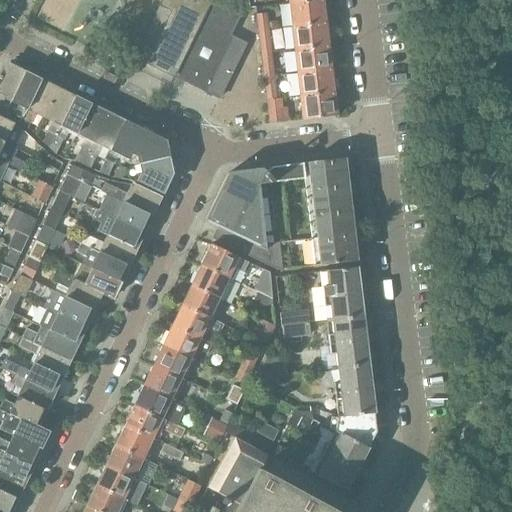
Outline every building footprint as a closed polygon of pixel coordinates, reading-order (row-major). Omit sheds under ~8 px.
[(172,76),(218,99),(244,43),(228,35),(235,19),(234,14),(208,1),(208,0),(161,0),(129,65),(160,80),(160,79),(169,82),(172,76)] [(290,26),(324,22),(324,20),(326,20),(324,9),(323,10),(321,0),(311,0),(287,3),(290,26)] [(266,14),(256,15),(258,30),(267,29),(266,14)] [(325,33),(324,22),(290,26),(293,49),(327,45),(326,43),(329,43),(327,32),(325,33)] [(270,52),(267,29),(258,30),(260,53),(270,52)] [(293,49),(296,73),(329,69),(329,67),(331,67),(330,56),(328,56),(327,45),(293,49)] [(273,76),(270,52),(260,53),(263,77),(273,76)] [(0,101),(2,98),(9,101),(23,71),(17,67),(16,69),(6,64),(3,70),(2,69),(0,72),(0,101)] [(296,73),(298,96),(332,92),(332,90),(334,90),(333,79),(331,80),(329,69),(296,73)] [(23,71),(9,101),(17,105),(11,117),(20,121),(39,81),(30,76),(31,74),(23,71)] [(266,101),(275,100),(273,76),(263,77),(266,101)] [(39,81),(20,121),(28,125),(34,113),(42,117),(57,87),(50,84),(49,86),(39,81)] [(48,148),(73,98),(63,93),(64,91),(57,87),(42,117),(51,122),(41,141),(48,148)] [(301,120),(335,116),(335,113),(336,113),(335,102),(333,102),(332,92),(298,96),(301,120)] [(75,134),(90,104),(83,100),(82,102),(73,98),(48,148),(55,155),(67,130),(75,134)] [(280,99),(275,100),(266,101),(268,124),(288,122),(286,107),(281,107),(280,99)] [(81,164),(105,113),(96,109),(97,107),(90,104),(75,134),(83,138),(73,160),(81,164)] [(108,150),(123,120),(116,116),(115,118),(105,113),(81,164),(90,169),(100,146),(108,150)] [(0,140),(1,141),(13,147),(17,139),(32,147),(34,142),(21,130),(0,119),(0,140)] [(127,152),(139,130),(129,125),(130,123),(123,120),(108,150),(98,172),(107,175),(117,155),(126,159),(129,153),(127,152)] [(127,152),(129,153),(138,158),(140,164),(169,157),(167,149),(164,147),(162,142),(139,130),(127,152)] [(0,143),(1,141),(0,140),(0,161),(7,165),(7,164),(22,171),(25,163),(10,156),(10,155),(0,150),(0,143)] [(169,157),(140,164),(141,171),(137,179),(161,191),(165,184),(167,185),(169,180),(167,179),(170,173),(168,167),(170,164),(169,157)] [(343,159),(306,163),(308,178),(310,188),(346,184),(343,159)] [(225,176),(224,177),(209,209),(209,210),(209,211),(209,212),(209,213),(209,214),(210,216),(211,217),(212,218),(210,222),(206,220),(205,222),(216,227),(210,239),(277,270),(281,270),(278,243),(265,244),(257,185),(308,178),(306,163),(289,165),(231,171),(229,172),(227,173),(226,175),(225,176)] [(71,165),(66,175),(77,180),(82,170),(71,165)] [(111,177),(121,179),(126,168),(119,166),(111,177)] [(66,175),(58,191),(69,196),(73,198),(81,182),(77,180),(66,175)] [(37,179),(29,196),(42,202),(50,185),(37,179)] [(99,191),(105,194),(152,216),(155,209),(153,208),(158,197),(131,185),(126,194),(103,183),(99,191)] [(310,188),(313,213),(349,209),(346,184),(310,188)] [(58,191),(55,199),(50,209),(59,214),(64,203),(65,204),(69,196),(58,191)] [(98,210),(142,232),(146,222),(149,223),(152,216),(105,194),(98,210)] [(59,214),(50,209),(45,220),(54,224),(59,214)] [(106,235),(136,249),(139,242),(138,241),(142,232),(98,210),(95,209),(91,217),(111,227),(106,235)] [(313,213),(316,238),(352,234),(349,209),(313,213)] [(21,212),(13,229),(26,235),(34,218),(21,212)] [(43,225),(35,241),(46,246),(53,230),(43,225)] [(9,246),(8,247),(18,252),(26,235),(13,229),(5,245),(9,246)] [(80,242),(126,265),(131,255),(133,256),(136,249),(106,235),(103,243),(84,234),(80,242)] [(355,261),(352,234),(316,238),(310,239),(313,266),(355,261)] [(91,268),(120,283),(124,275),(122,274),(126,265),(80,242),(75,252),(84,256),(85,254),(95,260),(91,268)] [(210,244),(200,264),(231,279),(236,268),(243,272),(248,262),(210,244)] [(27,258),(36,262),(42,250),(33,245),(27,258)] [(0,264),(2,264),(10,268),(18,252),(8,247),(0,264)] [(36,262),(27,258),(19,275),(28,280),(29,280),(37,263),(36,262)] [(72,281),(99,293),(110,299),(115,289),(117,290),(120,283),(91,268),(80,263),(72,281)] [(0,267),(0,273),(7,276),(10,268),(2,264),(0,267)] [(231,279),(200,264),(190,285),(222,299),(229,303),(239,283),(231,279)] [(362,316),(359,292),(356,267),(319,272),(325,321),(362,316)] [(262,269),(253,289),(256,290),(270,297),(271,297),(268,272),(262,269)] [(65,296),(94,311),(97,304),(95,302),(99,293),(72,281),(55,272),(51,281),(68,289),(65,296)] [(20,296),(28,280),(19,275),(11,291),(19,295),(20,296)] [(190,285),(181,305),(212,319),(222,299),(190,285)] [(270,297),(256,290),(251,300),(263,306),(271,306),(270,297)] [(11,291),(3,307),(6,308),(11,311),(19,295),(11,291)] [(32,303),(36,304),(84,326),(88,316),(91,317),(94,311),(65,296),(61,305),(37,293),(32,303)] [(49,330),(78,344),(82,337),(79,336),(84,326),(36,304),(33,311),(53,321),(49,330)] [(212,319),(181,305),(171,324),(202,339),(207,330),(218,335),(223,324),(212,319)] [(12,314),(2,309),(0,314),(0,327),(5,330),(12,314)] [(279,314),(280,325),(280,326),(307,323),(306,311),(279,314)] [(362,316),(325,321),(330,369),(367,364),(362,316)] [(262,320),(254,338),(264,343),(273,325),(262,320)] [(307,323),(280,326),(282,338),(308,335),(307,323)] [(171,324),(162,345),(193,360),(197,350),(206,354),(211,343),(202,339),(171,324)] [(22,338),(68,360),(73,350),(75,351),(78,344),(49,330),(40,326),(36,334),(26,330),(22,338)] [(33,363),(63,377),(66,370),(64,369),(68,360),(22,338),(18,346),(37,355),(33,363)] [(193,360),(162,345),(152,365),(183,380),(193,360)] [(243,359),(253,364),(258,353),(248,348),(243,359)] [(282,357),(264,359),(261,364),(272,376),(283,374),(282,357)] [(244,383),(253,364),(243,359),(234,378),(244,383)] [(0,367),(0,368),(14,375),(52,393),(57,384),(59,385),(63,377),(33,363),(29,372),(3,360),(0,367)] [(367,364),(330,369),(336,416),(336,417),(372,413),(373,413),(367,364)] [(174,400),(183,380),(152,365),(143,385),(174,400)] [(17,396),(47,411),(50,403),(48,402),(52,393),(14,375),(10,383),(21,388),(17,396)] [(184,405),(174,400),(143,385),(133,405),(175,425),(184,405)] [(236,404),(242,390),(231,385),(225,399),(236,404)] [(0,404),(0,408),(37,425),(41,417),(43,418),(47,411),(17,396),(13,404),(3,399),(0,404)] [(184,429),(175,425),(133,405),(124,425),(154,440),(160,429),(179,439),(184,429)] [(12,435),(42,449),(45,442),(43,441),(48,431),(37,425),(0,408),(0,418),(3,421),(0,427),(0,428),(12,434),(12,435)] [(219,421),(226,425),(231,414),(224,410),(219,421)] [(291,415),(285,426),(301,434),(309,419),(308,413),(291,415)] [(372,413),(336,417),(334,430),(366,447),(375,432),(372,413)] [(256,432),(272,441),(278,431),(262,421),(256,432)] [(223,432),(233,437),(264,454),(269,445),(228,423),(223,432)] [(154,440),(124,425),(114,445),(145,461),(154,440)] [(368,448),(366,447),(334,430),(334,431),(311,473),(344,491),(368,448)] [(0,449),(31,465),(36,455),(38,456),(42,449),(12,435),(8,443),(0,439),(0,449)] [(353,511),(357,504),(352,501),(264,454),(233,437),(195,507),(204,511),(353,511)] [(163,444),(159,452),(177,461),(181,453),(163,444)] [(114,445),(104,465),(135,481),(145,461),(114,445)] [(0,470),(26,483),(29,476),(27,474),(31,465),(0,449),(0,470)] [(207,464),(211,457),(203,453),(200,461),(207,464)] [(135,481),(104,465),(95,486),(126,500),(135,481)] [(0,490),(15,498),(20,489),(22,490),(26,483),(0,470),(0,490)] [(187,480),(177,500),(188,505),(195,491),(197,485),(187,480)] [(95,486),(85,506),(98,511),(120,511),(126,500),(95,486)] [(0,511),(1,511),(11,511),(13,509),(11,507),(15,498),(0,490),(0,511)] [(173,510),(171,511),(184,511),(185,511),(188,506),(188,505),(177,500),(173,510)]
